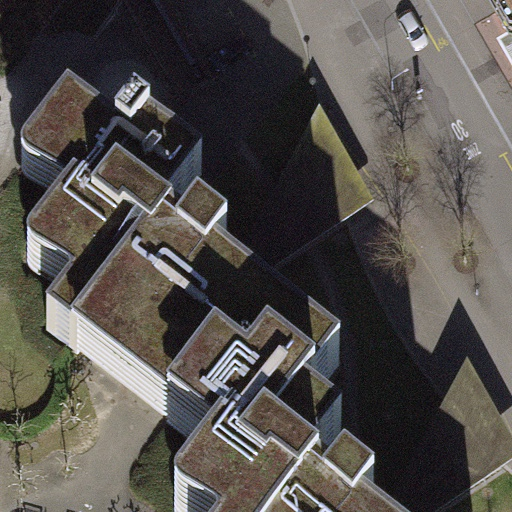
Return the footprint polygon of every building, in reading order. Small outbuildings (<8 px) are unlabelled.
[(511,0),(496,0),(511,26),(511,0)] [(511,40),(501,47),(511,66),(511,40)] [(269,364),(314,400),(341,365),(261,303),(240,287),(216,268),(228,253),(198,230),(186,244),(163,226),(203,175),(135,122),(117,144),(69,106),(31,154),(80,191),(37,246),(85,283),(48,331),(79,355),(91,340),(159,393),(183,412),(216,369),(246,393),(269,364)] [(321,112),(247,247),(216,268),(240,287),(261,303),(279,270),(375,207),(348,159),(321,112)] [(306,410),(314,400),(269,364),(246,393),(216,369),(183,412),(228,447),(185,501),(199,511),(371,511),(375,508),(345,485),(333,500),(310,481),(343,439),(306,410)] [(468,366),(395,500),(378,511),(445,511),(511,468),(511,442),(495,414),(468,366)]
